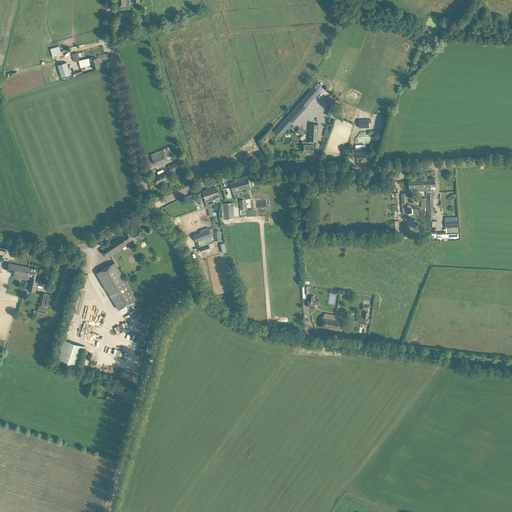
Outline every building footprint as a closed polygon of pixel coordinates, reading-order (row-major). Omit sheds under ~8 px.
[(117,0),(118,6),(123,5),(123,10),(130,9),(129,0),(117,0)] [(79,60),(80,67),(92,65),(93,69),(94,68),(100,67),(98,58),(92,60),(91,57),(79,60)] [(70,74),(66,62),(58,65),(61,77),(70,74)] [(309,91),(315,96),(319,91),(314,86),(309,91)] [(274,131),(280,136),(292,123),(306,107),(301,101),(274,131)] [(371,119),(369,119),(358,119),(359,128),(369,127),(369,123),(371,123),(371,119)] [(309,142),(302,141),(302,145),(304,145),(304,146),(303,151),(313,152),(314,141),(317,141),(317,136),(318,125),(310,124),(309,140),(310,140),(309,142)] [(169,147),(150,154),(154,164),(173,157),(169,147)] [(366,147),(355,147),(355,150),(355,152),(355,157),(366,157),(366,153),(366,149),(366,147)] [(168,166),(170,172),(180,168),(177,162),(168,166)] [(154,177),(157,184),(168,179),(164,172),(154,177)] [(231,188),(232,190),(241,188),(241,190),(251,187),(249,183),(249,182),(248,178),(230,183),(231,188)] [(426,190),(426,193),(427,216),(433,215),(432,192),(435,192),(435,186),(435,183),(435,182),(435,178),(425,179),(426,187),(426,190)] [(417,191),(426,190),(426,187),(425,179),(408,180),(409,188),(417,187),(417,191)] [(216,187),(211,188),(213,196),(214,196),(216,199),(219,198),(220,200),(223,198),(220,191),(218,192),(216,187)] [(211,188),(202,191),(204,196),(205,199),(208,208),(211,207),(211,206),(211,205),(210,205),(209,201),(212,200),(214,200),(216,199),(214,196),(213,196),(211,188)] [(403,203),(402,203),(402,213),(411,213),(411,209),(407,210),(407,203),(405,203),(407,202),(406,192),(401,193),(402,203),(403,203)] [(192,204),(197,202),(193,193),(189,195),(192,204)] [(224,204),(221,204),(222,210),(222,218),(233,218),(233,209),(232,203),(225,203),(224,203),(224,204)] [(436,232),(436,231),(429,231),(429,238),(436,238),(457,236),(457,235),(458,235),(458,231),(457,231),(457,227),(458,227),(457,220),(445,221),(445,229),(447,228),(447,232),(436,232)] [(193,235),(195,242),(211,236),(209,229),(193,235)] [(101,250),(106,258),(122,247),(122,246),(132,240),(127,233),(101,250)] [(97,273),(106,290),(107,289),(118,309),(137,299),(121,271),(115,262),(97,273)] [(7,271),(27,275),(28,267),(8,263),(7,271)] [(27,275),(32,276),(32,277),(31,277),(28,290),(35,291),(37,279),(35,279),(36,277),(38,269),(28,267),(27,275)] [(9,291),(19,293),(20,287),(11,285),(9,291)] [(307,306),(316,308),(317,302),(313,301),(314,295),(309,294),(308,301),(307,306)] [(361,307),(360,310),(370,311),(371,305),(368,304),(368,305),(364,304),(361,303),(361,305),(362,305),(362,307),(361,307)] [(355,321),(355,322),(367,324),(369,312),(364,311),(363,317),(356,316),(355,321)] [(146,319),(140,313),(136,317),(142,324),(146,319)] [(320,327),(342,331),(344,320),(339,319),(340,316),(326,313),(325,317),(322,316),(320,327)] [(123,322),(117,327),(121,331),(127,326),(123,322)] [(85,346),(72,342),(65,339),(58,363),(78,369),(79,366),(78,366),(85,346)]
